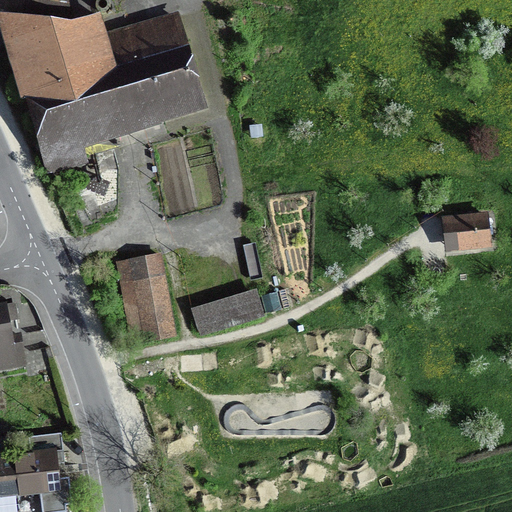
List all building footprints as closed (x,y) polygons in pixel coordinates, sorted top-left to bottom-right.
[(0,0),(0,17),(74,25),(64,0),(0,0)] [(100,16),(74,25),(0,17),(0,31),(21,102),(25,102),(46,175),(88,164),(87,154),(208,111),(179,12),(106,34),(100,16)] [(445,256),(492,251),(488,212),(441,218),(445,256)] [(132,347),(177,338),(161,255),(116,264),(132,347)] [(263,317),(255,291),(191,310),(199,337),(263,317)] [(266,314),(282,310),(278,292),(261,296),(266,314)] [(0,373),(27,369),(21,337),(13,338),(10,320),(13,319),(18,318),(16,304),(8,306),(7,304),(0,305),(0,373)] [(0,496),(40,492),(41,511),(67,511),(67,508),(73,507),(69,478),(60,479),(58,466),(66,466),(65,456),(62,434),(28,437),(30,456),(0,459),(0,496)]
